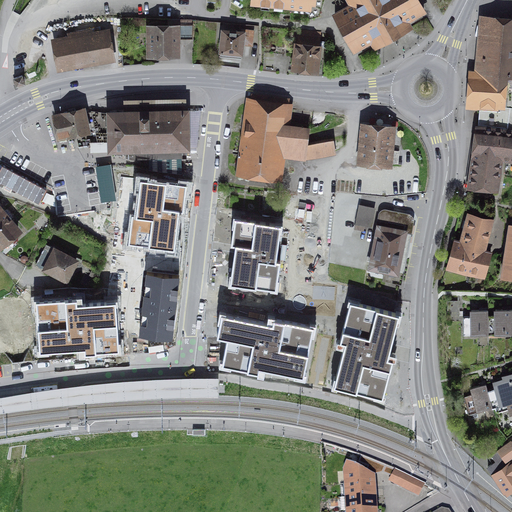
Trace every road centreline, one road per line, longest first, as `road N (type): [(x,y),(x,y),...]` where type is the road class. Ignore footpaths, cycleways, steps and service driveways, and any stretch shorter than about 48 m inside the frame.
road 1 (unclassified): [(0,384),(186,370),(219,79)]
road 2 (secondary): [(473,511),(427,402),(424,293),(447,163),(437,111)]
road 3 (unknown): [(28,81),(174,62),(245,67),(246,82)]
road 4 (secondary): [(219,79),(79,87),(6,115)]
road 5 (secondary): [(372,91),(219,79)]
